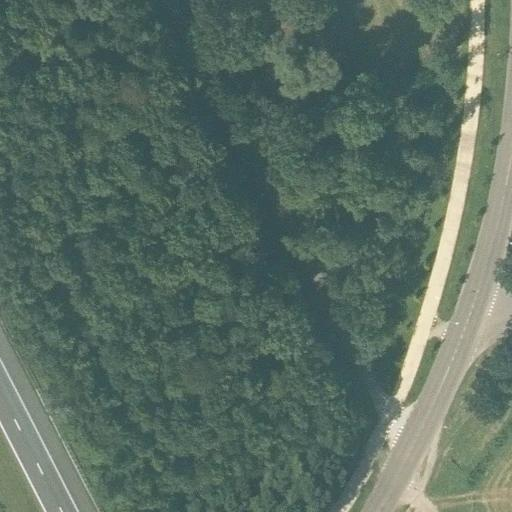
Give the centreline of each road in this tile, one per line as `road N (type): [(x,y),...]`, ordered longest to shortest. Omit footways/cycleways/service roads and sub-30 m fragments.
road 1 (track): [(164,0),(389,420),(416,434)]
road 2 (tertiary): [(373,511),(464,326)]
road 3 (tertiary): [(464,326),(511,158)]
road 4 (motorway): [(62,511),(0,389)]
